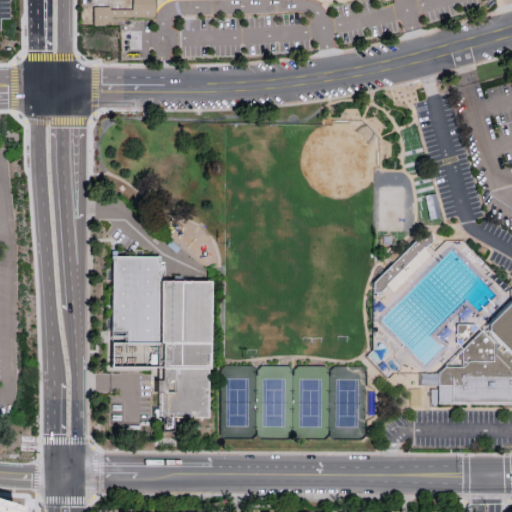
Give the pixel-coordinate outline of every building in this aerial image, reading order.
[(108,0),(108,5),(92,5),(92,24),(111,23),(111,16),(154,15),(153,0),(108,0)] [(369,284),(377,292),(385,283),(392,290),(413,267),(410,264),(409,265),(401,258),(408,250),(410,252),(412,251),(421,259),(428,252),(422,246),(430,237),(422,229),(369,284)] [(209,282),(208,420),(175,420),(175,436),(158,436),(158,421),(147,421),(147,368),(109,368),(110,257),(158,257),(158,282),(209,282)] [(437,372),(511,295),(511,405),(433,404),(437,372)] [(0,511),(0,499),(17,505),(12,511),(0,511)]
